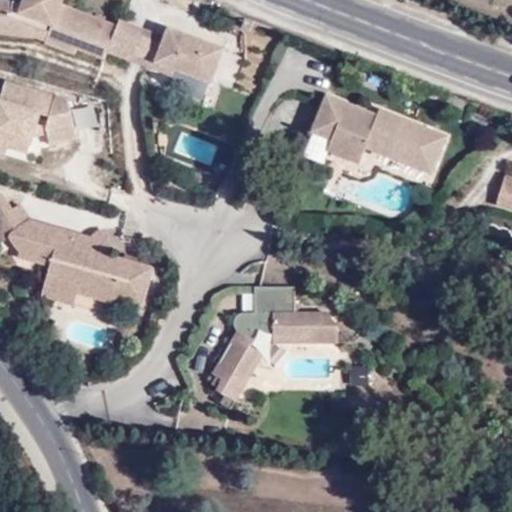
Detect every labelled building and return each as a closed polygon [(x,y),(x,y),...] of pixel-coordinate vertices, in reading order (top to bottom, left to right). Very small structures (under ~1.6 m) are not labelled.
[(79,50),(105,58),(107,53),(118,23),(64,2),(65,0),(0,0),(0,33),(46,39),(46,43),(76,54),(79,50)] [(166,35),(119,18),(118,23),(107,53),(154,68),(155,63),(215,84),(229,48),(225,46),(207,39),(170,25),(166,35)] [(211,31),(207,39),(225,46),(228,38),(211,31)] [(0,154),(28,161),(33,140),(67,148),(78,98),(1,81),(0,86),(0,154)] [(435,174),(451,132),(382,107),(379,112),(327,91),(311,131),(332,139),(329,150),(360,162),(367,147),(435,174)] [(511,172),(505,171),(497,205),(511,208),(511,172)] [(0,188),(0,214),(12,206),(3,189),(0,188)] [(12,206),(0,214),(0,234),(2,237),(8,232),(11,227),(30,214),(21,199),(12,206)] [(11,227),(8,232),(21,248),(20,252),(52,260),(50,268),(82,278),(78,288),(112,298),(114,294),(143,301),(154,263),(107,249),(109,240),(109,237),(92,232),(30,214),(11,227)] [(95,228),(92,232),(109,237),(106,225),(105,225),(103,225),(100,225),(98,226),(95,228)] [(50,268),(43,291),(75,301),(78,288),(82,278),(50,268)] [(283,309),(284,286),(255,285),(256,311),(247,310),(240,311),(235,319),(238,329),(213,372),(218,376),(213,384),(217,387),(216,390),(224,395),(221,403),(232,410),(266,353),(275,353),(275,342),(340,342),(339,324),(329,324),(329,310),(283,309)]
